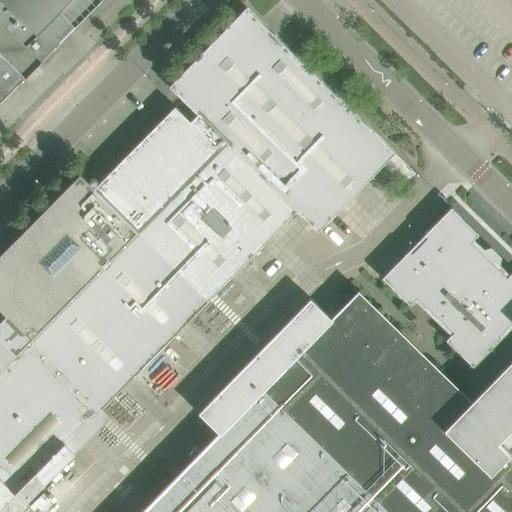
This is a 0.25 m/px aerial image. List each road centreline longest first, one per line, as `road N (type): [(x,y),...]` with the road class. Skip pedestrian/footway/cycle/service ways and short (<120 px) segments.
road 1 (tertiary): [(511,211),(301,0)]
road 2 (unclassified): [(0,203),(201,0)]
